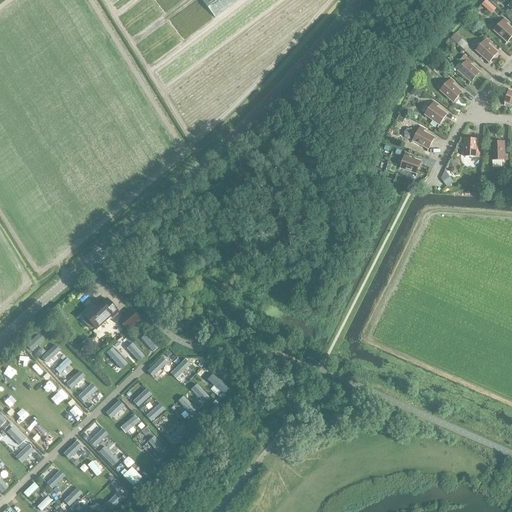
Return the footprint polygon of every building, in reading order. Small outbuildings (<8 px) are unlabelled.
[(131,9),(121,15),(134,34),(164,14),(154,0),(139,0),(130,7),(131,9)] [(494,7),(485,0),(484,0),(480,5),(489,12),(494,7)] [(494,30),(497,34),(507,42),(511,36),(511,29),(506,24),(508,22),(504,19),(494,30)] [(151,61),(183,43),(170,21),(138,39),(151,61)] [(454,33),(449,38),(456,44),(461,39),(454,33)] [(490,42),(489,41),(491,38),(489,37),(487,39),(486,39),(476,50),(489,62),(498,53),(488,44),(490,42)] [(458,62),(462,66),(458,70),(471,82),(480,73),(470,64),(472,62),(464,55),(458,62)] [(435,63),(431,60),(427,65),(431,68),(435,63)] [(440,90),(444,94),(453,102),(462,93),(452,84),(454,82),(451,79),(440,90)] [(418,97),(422,92),(413,86),(409,91),(418,97)] [(425,114),(439,125),(447,114),(436,107),(438,104),(434,102),(425,114)] [(396,120),(402,123),(406,115),(401,112),(396,120)] [(413,141),(428,149),(435,138),(423,132),(425,129),(421,127),(413,141)] [(480,152),(477,152),(478,139),(465,139),(464,156),(480,157),(480,152)] [(492,160),(508,159),(508,155),(505,155),(504,142),(491,142),(492,160)] [(400,168),(417,174),(421,162),(409,157),(410,155),(406,153),(400,168)] [(450,177),(444,182),(448,187),(454,183),(450,177)] [(506,182),(503,189),(508,191),(511,184),(506,182)] [(41,264),(35,268),(41,278),(46,275),(41,264)] [(82,314),(84,316),(82,319),(82,321),(89,329),(91,329),(94,327),(96,329),(110,316),(111,318),(118,312),(107,299),(103,303),(98,299),(82,314)] [(119,321),(126,330),(127,331),(139,320),(130,310),(119,321)] [(45,339),(39,332),(26,344),(31,350),(45,339)] [(158,346),(146,332),(140,338),(152,351),(158,346)] [(143,355),(131,342),(125,347),(138,360),(143,355)] [(59,350),(54,344),(41,356),(46,362),(59,350)] [(127,363),(112,347),(106,352),(121,368),(127,363)] [(18,359),(24,366),(31,360),(25,353),(18,359)] [(167,362),(161,356),(146,371),(152,376),(167,362)] [(71,362),(66,357),(55,368),(59,373),(71,362)] [(190,364),(184,358),(169,372),(175,378),(190,364)] [(84,376),(79,370),(65,383),(71,389),(84,376)] [(229,388),(211,373),(206,379),(224,394),(229,388)] [(96,389),(91,383),(78,395),(83,401),(96,389)] [(209,397),(196,383),(190,388),(203,402),(209,397)] [(151,395),(146,388),(132,400),(137,407),(151,395)] [(196,409),(183,395),(177,400),(191,414),(196,409)] [(124,406),(118,400),(105,412),(111,419),(124,406)] [(164,409),(159,403),(145,414),(151,421),(164,409)] [(162,423),(168,419),(164,413),(158,418),(162,423)] [(138,421),(133,415),(120,427),(125,433),(138,421)] [(187,431),(181,424),(168,436),(174,443),(187,431)] [(24,439),(11,426),(6,432),(19,444),(24,439)] [(146,427),(141,431),(145,436),(149,431),(146,427)] [(108,434),(101,428),(89,440),(95,447),(108,434)] [(165,448),(154,435),(148,441),(159,453),(165,448)] [(82,447),(76,441),(63,453),(68,459),(82,447)] [(33,450),(28,444),(14,457),(20,462),(33,450)] [(118,461),(104,446),(98,452),(112,466),(118,461)] [(84,448),(79,453),(83,457),(88,452),(84,448)] [(113,478),(94,460),(88,466),(107,484),(113,478)] [(64,476),(58,470),(46,483),(51,488),(64,476)] [(138,481),(127,470),(122,475),(133,486),(138,481)] [(37,488),(32,483),(19,495),(24,501),(37,488)] [(82,493),(76,487),(63,500),(69,506),(82,493)] [(123,496),(118,491),(115,494),(105,504),(110,509),(123,496)] [(51,501),(46,496),(37,506),(41,510),(51,501)] [(99,511),(97,503),(77,510),(77,511),(99,511)]
